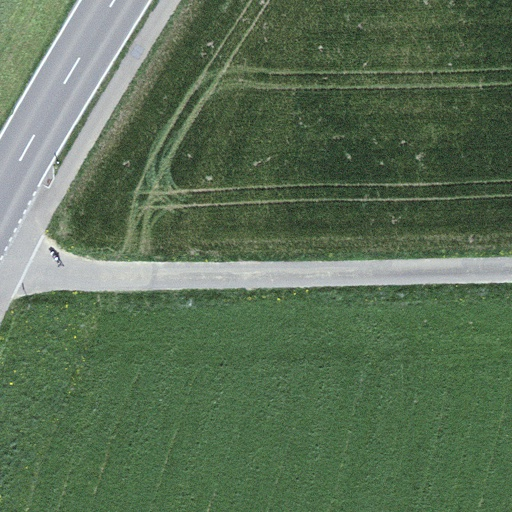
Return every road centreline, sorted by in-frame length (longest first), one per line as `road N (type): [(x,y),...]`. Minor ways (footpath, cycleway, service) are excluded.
road 1 (track): [(511,271),(114,276),(0,258)]
road 2 (secondary): [(0,196),(114,0)]
